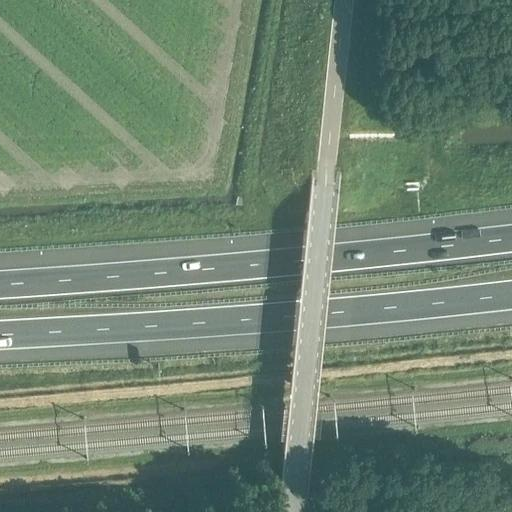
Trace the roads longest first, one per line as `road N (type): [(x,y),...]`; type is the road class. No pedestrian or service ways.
road 1 (unclassified): [(291,511),(345,0)]
road 2 (motorway): [(511,238),(0,285)]
road 3 (track): [(511,372),(0,416)]
road 4 (motorway): [(0,335),(511,295)]
